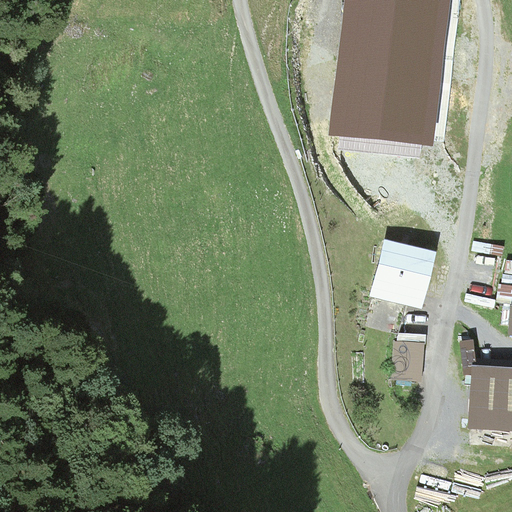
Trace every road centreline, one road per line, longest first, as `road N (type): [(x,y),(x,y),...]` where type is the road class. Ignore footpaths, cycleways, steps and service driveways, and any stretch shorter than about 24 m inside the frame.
road 1 (track): [(483,0),(488,30),(468,237),(432,421),(395,481),(391,511)]
road 2 (track): [(395,481),(361,458),(332,390),(330,292),(240,0)]
